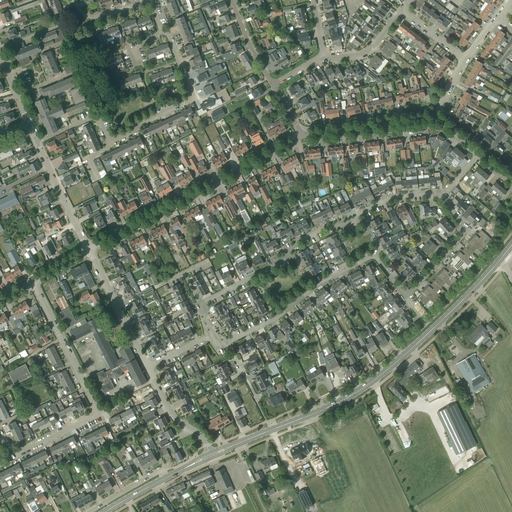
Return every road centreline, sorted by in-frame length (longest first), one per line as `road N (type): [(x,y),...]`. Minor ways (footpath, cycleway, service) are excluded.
road 1 (tertiary): [(234,445),(372,380),(511,244)]
road 2 (residential): [(228,342),(370,257),(401,291),(411,291),(463,232),(442,192)]
road 3 (residential): [(198,303),(274,266),(293,243),(324,226),(391,197),(442,192)]
road 4 (residential): [(32,281),(94,410),(17,453),(0,434)]
road 5 (residential): [(87,249),(301,135)]
road 6 (residential): [(110,142),(190,97),(162,31)]
road 7 (residential): [(301,135),(434,118)]
road 8 (residential): [(147,367),(87,249)]
